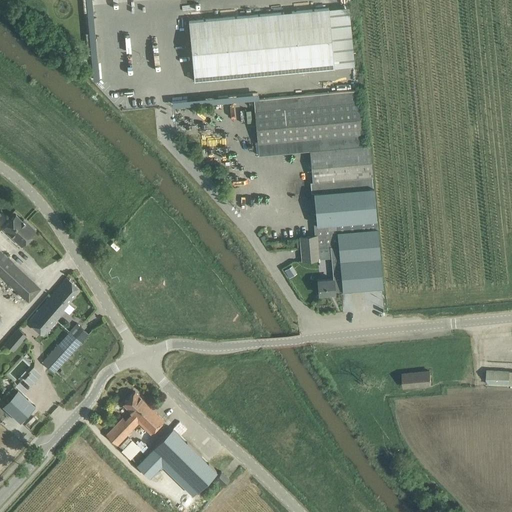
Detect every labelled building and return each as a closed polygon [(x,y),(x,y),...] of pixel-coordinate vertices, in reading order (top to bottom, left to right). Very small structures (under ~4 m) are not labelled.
[(111,6),(90,7),(91,40),(112,39),(111,6)] [(329,8),(189,21),(194,80),(334,68),(329,8)] [(338,245),(343,291),(383,287),(377,228),(376,219),(373,187),(372,177),(370,145),(362,145),(357,89),(253,99),(258,155),(310,150),(313,182),(310,182),(311,193),(314,193),(317,224),(314,224),(316,235),(317,247),(330,246),(338,245)] [(171,98),(172,105),(193,103),(192,96),(171,98)] [(15,214),(3,228),(22,245),(36,230),(26,222),(25,223),(15,214)] [(302,260),(318,259),(317,247),(316,235),(300,236),(302,260)] [(335,291),(343,291),(338,245),(330,246),(333,278),(318,280),(319,294),(335,292),(335,291)] [(39,289),(0,250),(0,276),(27,301),(39,289)] [(289,267),(284,270),(289,277),(294,274),(289,267)] [(60,285),(29,321),(44,334),(58,317),(65,310),(69,313),(74,307),(68,302),(80,288),(67,277),(60,285)] [(19,328),(13,334),(21,341),(27,335),(19,328)] [(54,371),(82,341),(70,330),(43,361),(54,371)] [(431,384),(431,380),(430,370),(403,373),(404,386),(431,384)] [(509,371),(488,370),(487,383),(508,384),(509,371)] [(35,406),(18,389),(3,405),(20,422),(35,406)] [(139,422),(151,433),(164,419),(135,391),(123,403),(132,413),(126,420),(123,417),(106,434),(117,444),(139,422)] [(154,447),(137,464),(143,470),(149,476),(161,464),(192,494),(198,488),(216,470),(173,428),(154,446),(154,447)] [(224,483),(229,478),(221,471),(216,476),(224,483)]
